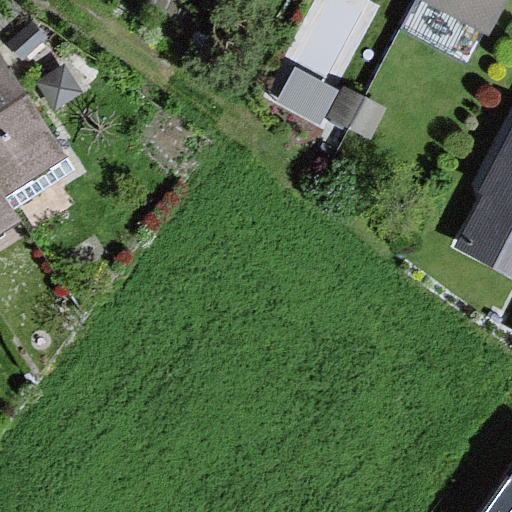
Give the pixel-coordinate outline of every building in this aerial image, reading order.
[(439,0),(494,29),(509,0),(439,0)] [(0,38),(0,171),(15,192),(76,150),(0,38)] [(377,112),(340,90),(320,122),(358,145),(377,112)] [(511,106),(508,105),(433,241),(511,283),(511,106)] [(0,171),(0,236),(30,215),(15,192),(0,171)] [(511,511),(511,446),(464,511),(511,511)]
